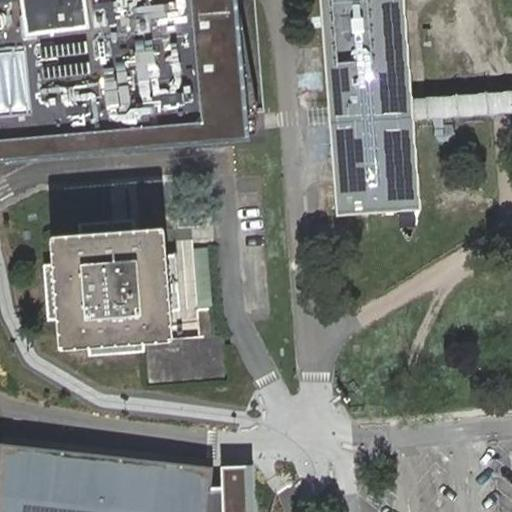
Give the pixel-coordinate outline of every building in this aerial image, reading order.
[(0,0),(0,167),(253,141),(241,0),(0,0)] [(404,0),(321,0),(338,213),(403,209),(404,226),(400,226),(409,239),(416,225),(411,225),(410,208),(420,208),(413,119),(412,108),(412,98),(404,0)] [(412,108),(413,119),(493,114),(501,113),(511,112),(511,90),(499,92),(412,98),(412,108)] [(59,318),(61,347),(88,344),(89,355),(145,351),(144,340),(171,338),(170,309),(180,309),(175,253),(165,254),(163,227),(135,229),(134,219),(79,223),(80,233),(53,235),(55,263),(44,263),(49,319),(59,318)] [(206,249),(192,250),(197,309),(212,307),(206,249)] [(197,309),(199,336),(215,335),(212,307),(197,309)] [(218,380),(216,345),(145,351),(148,385),(218,380)] [(152,457),(2,438),(0,460),(0,511),(253,511),(252,465),(221,465),(221,488),(214,488),(215,463),(152,457)]
